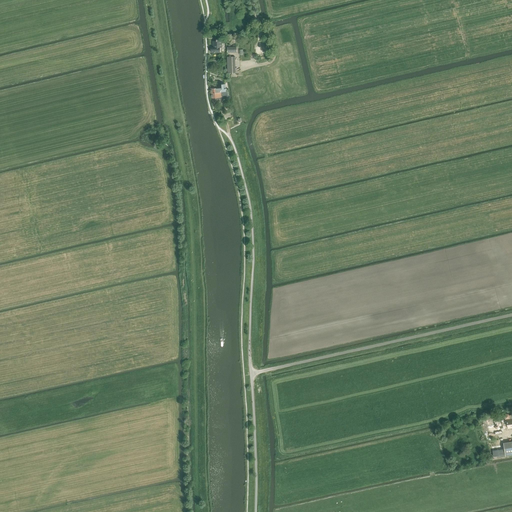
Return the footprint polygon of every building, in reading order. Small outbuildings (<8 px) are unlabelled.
[(216,40),(216,41),(211,41),(211,52),(221,52),(221,48),(222,48),(222,39),(216,40)] [(236,73),(235,57),(227,57),(228,73),(236,73)] [(211,89),(211,94),(226,92),(226,91),(225,84),(222,85),(222,88),(220,88),(215,89),(215,86),(210,87),(210,89),(211,89)] [(220,100),(226,99),(229,99),(228,91),(226,91),(226,92),(211,94),(212,98),(215,98),(216,99),(219,99),(220,100)] [(493,426),(492,427),(492,429),(493,429),(494,431),(511,428),(511,414),(509,415),(509,416),(507,414),(505,415),(504,416),(504,419),(501,420),(501,417),(497,417),(498,424),(492,425),(493,426)]
